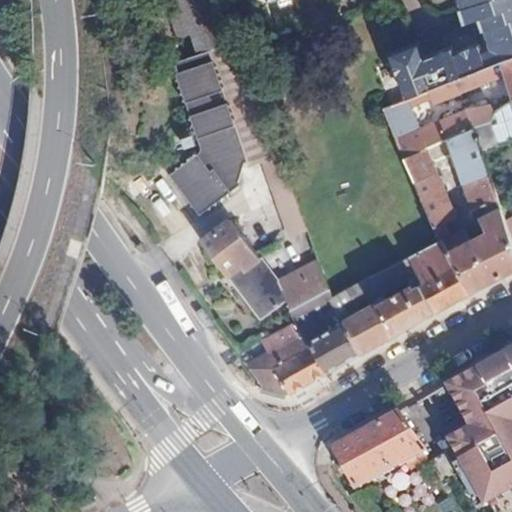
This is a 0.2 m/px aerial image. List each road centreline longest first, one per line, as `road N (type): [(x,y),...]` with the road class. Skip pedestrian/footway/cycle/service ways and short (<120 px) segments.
road 1 (primary): [(263,447),(131,283),(0,91)]
road 2 (primary): [(0,325),(51,193),(62,105),(57,0)]
road 3 (unclassified): [(263,447),(511,313)]
road 4 (primary): [(105,353),(263,447)]
road 5 (primary): [(0,205),(105,353)]
road 6 (primary): [(105,353),(200,482)]
